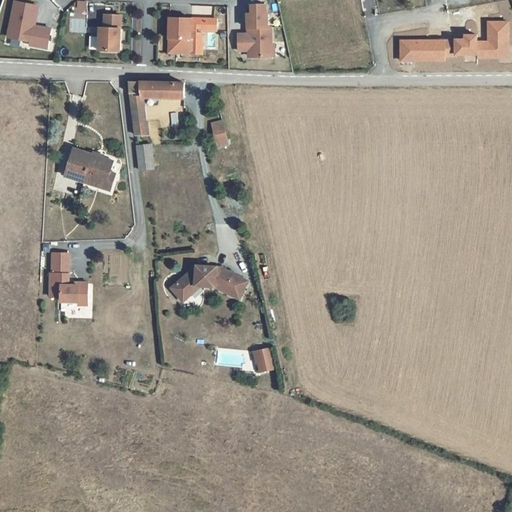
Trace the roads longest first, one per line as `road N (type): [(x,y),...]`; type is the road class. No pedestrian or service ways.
road 1 (unclassified): [(383,80),(147,73)]
road 2 (unclassified): [(147,73),(0,68)]
road 3 (unclassified): [(511,79),(383,80)]
